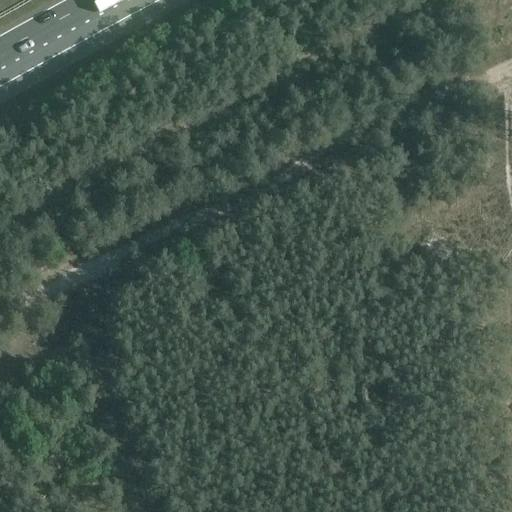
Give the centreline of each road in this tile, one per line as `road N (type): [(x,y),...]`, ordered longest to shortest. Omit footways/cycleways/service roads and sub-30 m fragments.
road 1 (track): [(0,316),(255,193),(323,148),(511,63)]
road 2 (motorway): [(0,64),(116,0)]
road 3 (track): [(511,190),(506,66)]
